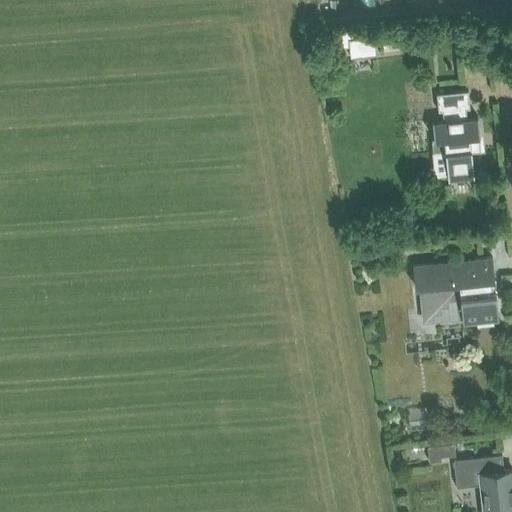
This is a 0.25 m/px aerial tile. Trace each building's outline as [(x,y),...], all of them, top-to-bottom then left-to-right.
[(355,28),(338,29),(340,46),(349,45),(350,56),(376,53),(374,35),(356,37),(355,28)] [(468,89),(436,93),(438,111),(442,110),(443,118),(433,119),(435,138),(431,139),(433,152),(439,151),(440,162),(445,161),(448,180),(473,177),(473,178),(474,178),(471,147),(479,146),(478,134),(480,134),(478,115),(477,115),(477,117),(468,118),(466,107),(470,107),(468,89)] [(492,256),(413,264),(415,286),(423,285),(425,307),(437,306),(438,316),(462,314),(463,321),(477,320),(477,324),(494,323),(494,318),(498,317),(492,256)] [(454,442),(427,445),(429,461),(441,459),(441,455),(455,453),(454,442)] [(511,511),(511,467),(504,468),(502,452),(453,459),(457,487),(481,483),(485,511),(511,511)]
